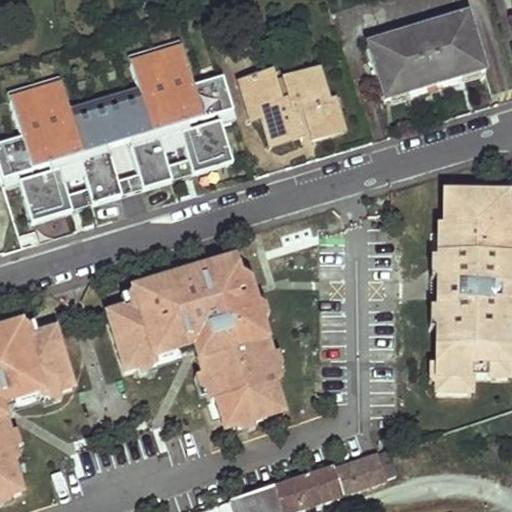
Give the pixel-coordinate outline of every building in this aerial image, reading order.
[(384,110),(486,80),(469,21),(366,53),(384,110)] [(302,147),(343,135),(333,105),(327,107),(317,75),(275,88),(272,79),(238,88),(250,126),(263,122),(270,146),(301,137),(301,142),(302,147)] [(186,114),(185,109),(183,102),(156,111),(159,123),(186,114)] [(157,173),(221,153),(206,103),(185,109),(186,114),(159,123),(166,145),(143,151),(134,119),(132,120),(128,108),(97,117),(101,129),(98,130),(112,176),(119,174),(126,197),(160,185),(157,173)] [(272,150),(301,142),(301,137),(270,146),(272,150)] [(25,210),(63,199),(48,150),(10,162),(25,210)] [(119,199),(126,197),(119,174),(112,176),(119,199)] [(511,259),(511,252),(511,226),(510,226),(510,206),(510,196),(448,194),(448,225),(442,225),(441,274),(458,274),(458,286),(446,286),(446,299),(441,298),(441,306),(440,327),(439,365),(439,382),(439,392),(469,393),(469,376),(509,377),(510,358),(510,337),(510,325),(511,303),(511,280),(511,259)] [(125,307),(106,313),(123,370),(137,366),(155,360),(154,357),(183,349),(179,341),(199,336),(205,358),(197,360),(201,373),(207,392),(210,404),(217,401),(225,428),(282,411),(273,379),(279,378),(276,371),(270,351),(259,314),(253,295),(251,290),(236,293),(235,289),(235,288),(243,285),(242,283),(237,266),(234,255),(131,286),(133,292),(136,303),(125,307)] [(441,277),(441,259),(433,258),(433,277),(441,277)] [(244,264),(237,266),(242,283),(249,281),(244,264)] [(458,274),(441,274),(441,277),(441,298),(446,299),(446,286),(458,286),(458,274)] [(133,292),(121,295),(125,307),(136,303),(133,292)] [(259,293),(253,295),(259,314),(265,312),(259,293)] [(440,327),(441,306),(431,306),(430,326),(440,327)] [(16,322),(0,327),(0,494),(18,488),(11,461),(14,460),(11,450),(6,433),(2,421),(0,421),(0,396),(7,394),(10,401),(39,392),(41,396),(59,390),(71,387),(54,329),(35,335),(21,339),(17,327),(16,322)] [(31,323),(17,327),(21,339),(35,335),(31,323)] [(199,336),(179,341),(183,349),(194,346),(197,360),(205,358),(199,336)] [(276,349),(270,351),(276,371),(282,370),(276,349)] [(155,360),(137,366),(139,374),(158,368),(155,360)] [(439,382),(439,365),(431,364),(431,382),(439,382)] [(201,373),(194,376),(199,394),(207,392),(201,373)] [(59,390),(41,396),(43,403),(62,399),(59,390)] [(7,394),(0,396),(0,421),(2,421),(0,413),(0,404),(10,401),(7,394)] [(12,431),(6,433),(11,450),(18,449),(12,431)] [(230,502),(233,511),(297,511),(388,483),(387,480),(397,477),(390,453),(335,471),(335,468),(230,502)]
